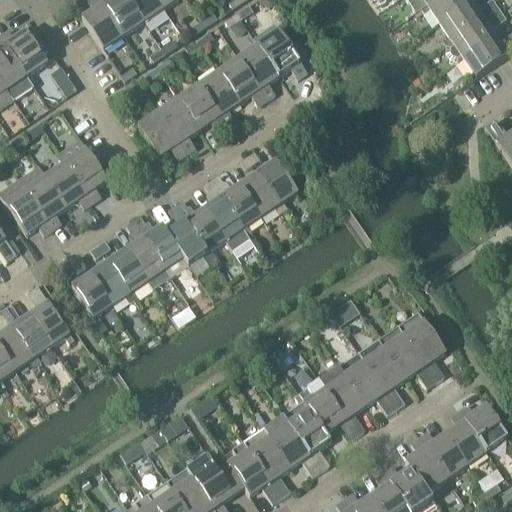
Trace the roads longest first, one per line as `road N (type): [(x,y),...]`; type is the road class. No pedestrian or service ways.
road 1 (residential): [(144,196),(42,10)]
road 2 (residential): [(290,511),(457,396)]
road 3 (residential): [(144,196),(167,191),(293,103)]
road 4 (residential): [(0,294),(144,196)]
